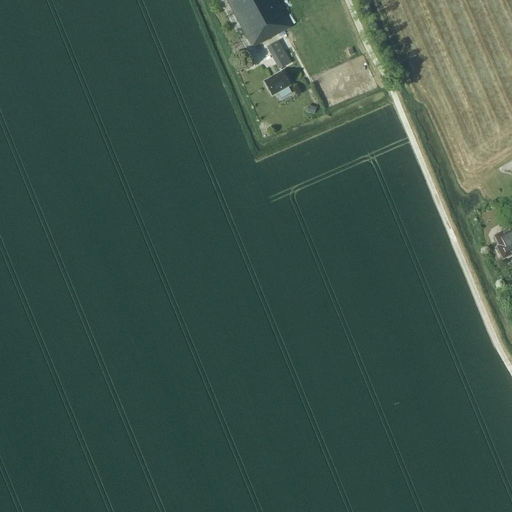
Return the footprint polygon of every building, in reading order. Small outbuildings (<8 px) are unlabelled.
[(225,0),(251,46),(266,40),(290,27),(275,0),(225,0)] [(280,68),(290,63),(278,41),(268,46),(280,68)] [(272,95),(290,85),(283,72),(264,82),(272,95)] [(292,87),(278,95),(281,100),(295,92),(292,87)] [(311,105),(309,112),(317,114),(319,107),(311,105)] [(511,202),(508,204),(511,212),(511,226),(494,236),(500,246),(498,248),(503,258),(511,252),(511,202)]
